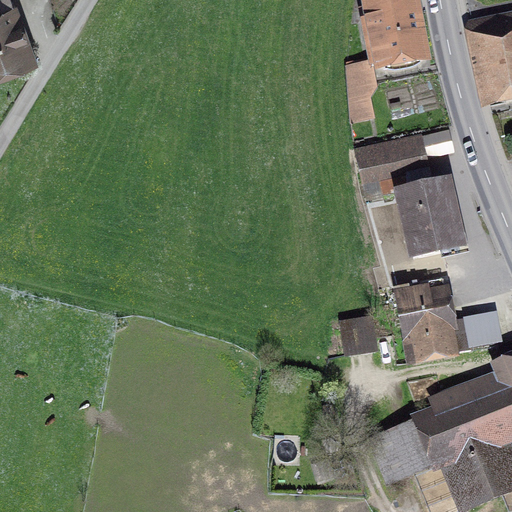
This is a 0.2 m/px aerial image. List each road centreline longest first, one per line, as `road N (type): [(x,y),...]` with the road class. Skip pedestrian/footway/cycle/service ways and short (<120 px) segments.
road 1 (secondary): [(441,0),(472,134),(511,238)]
road 2 (unclassified): [(0,151),(90,0)]
